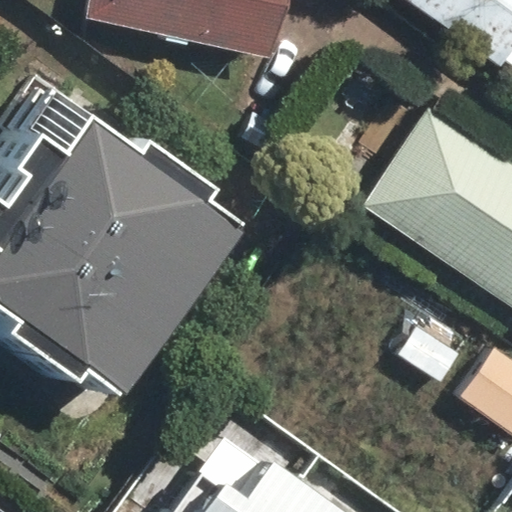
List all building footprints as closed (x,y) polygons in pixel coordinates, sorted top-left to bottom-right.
[(76,0),(74,13),(265,51),(275,0),(76,0)] [(511,0),(412,0),(408,7),(511,71),(511,0)] [(511,167),(418,105),(353,204),(511,308),(511,167)] [(19,110),(0,137),(0,379),(35,402),(40,393),(87,423),(201,246),(161,220),(169,207),(101,163),(104,159),(53,126),(51,130),(19,110)] [(454,352),(410,321),(390,349),(435,380),(454,352)] [(511,359),(486,344),(453,399),(511,435),(511,359)] [(119,511),(333,511),(335,511),(215,431),(160,511),(150,511),(129,498),(119,511)]
